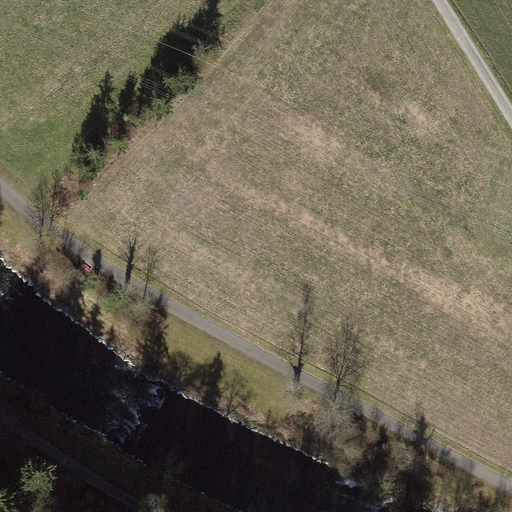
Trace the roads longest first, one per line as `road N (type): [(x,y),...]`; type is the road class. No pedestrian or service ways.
road 1 (track): [(0,180),(68,243),(163,302),(511,489)]
road 2 (track): [(154,511),(0,420)]
road 3 (track): [(439,0),(511,113)]
